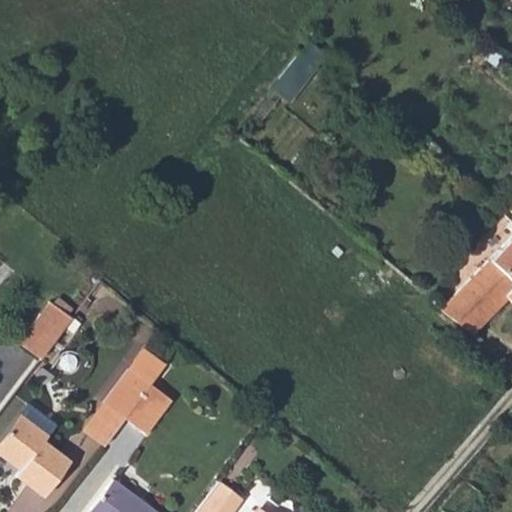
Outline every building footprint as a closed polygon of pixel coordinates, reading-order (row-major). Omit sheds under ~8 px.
[(287,98),(326,54),(310,39),(271,83),(287,98)] [(511,232),(441,312),(465,333),(494,302),(501,299),(503,297),(507,301),(511,305),(511,232)] [(494,302),(465,333),(473,339),(507,301),(503,297),(501,299),(494,302)] [(21,343),(42,359),(73,319),(73,318),(53,302),(21,343)] [(135,361),(131,368),(152,385),(157,378),(135,361)] [(105,402),(126,419),(152,385),(131,368),(105,402)] [(171,402),(152,385),(126,419),(147,435),(171,402)] [(126,419),(105,402),(84,430),(106,447),(126,419)] [(49,434),(21,413),(0,441),(0,452),(20,467),(15,473),(45,496),(71,460),(51,445),(47,451),(41,446),(49,434)] [(160,511),(113,477),(87,511),(160,511)] [(237,511),(247,501),(222,482),(199,511),(264,511),(260,509),(257,511),(237,511)]
